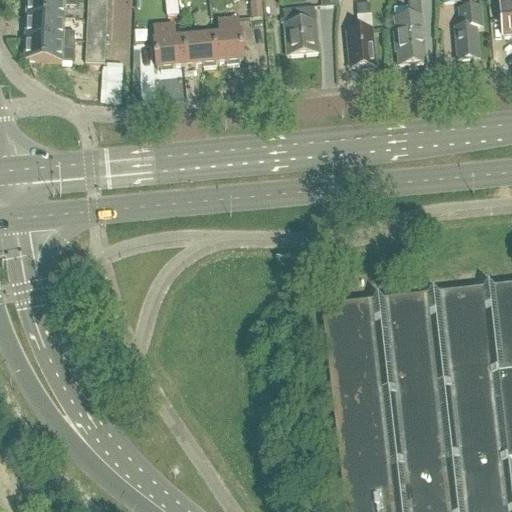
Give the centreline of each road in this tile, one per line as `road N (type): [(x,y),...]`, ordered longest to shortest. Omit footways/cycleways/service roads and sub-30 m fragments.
road 1 (secondary): [(65,233),(100,230),(175,204),(511,173)]
road 2 (unclassified): [(168,511),(52,394),(10,301),(2,239)]
road 3 (secondary): [(511,126),(211,155)]
road 4 (residential): [(511,91),(213,118)]
road 5 (secondary): [(211,155),(58,150)]
